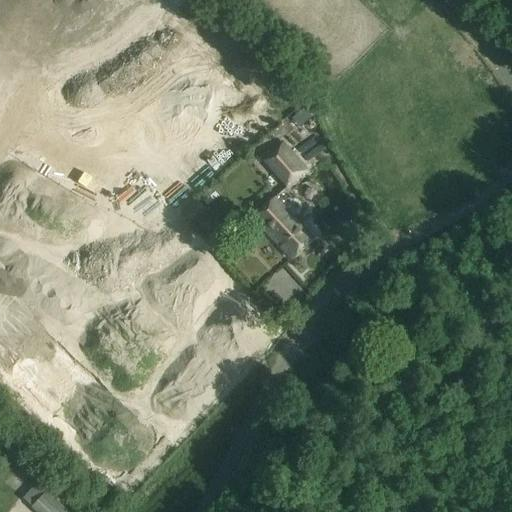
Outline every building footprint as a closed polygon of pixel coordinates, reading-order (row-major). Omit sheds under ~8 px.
[(48,0),(61,19),(72,11),(81,24),(101,10),(94,0),(48,0)] [(94,0),(101,10),(115,0),(94,0)] [(210,25),(193,41),(224,75),(242,59),(238,55),(248,47),(230,27),(220,36),(210,25)] [(193,41),(175,57),(185,67),(176,76),(194,96),(203,87),(207,91),(224,75),(193,41)] [(157,74),(139,90),(171,124),(188,108),(185,104),(194,96),(176,76),(167,84),(157,74)] [(132,116),(122,125),(140,145),(150,136),(154,140),(171,124),(139,90),(122,106),(132,116)] [(286,186),(288,188),(308,170),(283,142),(263,160),(286,186)] [(48,160),(64,173),(70,166),(54,153),(48,160)] [(29,199),(39,190),(47,199),(58,189),(37,168),(17,187),(29,199)] [(292,259),(313,240),(273,198),(253,217),(292,259)] [(197,200),(182,213),(190,222),(204,208),(197,200)] [(167,209),(160,215),(167,222),(174,216),(167,209)] [(174,216),(167,222),(174,229),(181,222),(174,216)] [(135,223),(104,253),(119,269),(150,239),(135,223)] [(188,229),(181,236),(188,243),(195,236),(188,229)] [(150,239),(119,269),(133,283),(164,252),(150,239)] [(212,246),(205,252),(211,259),(218,253),(212,246)] [(164,252),(133,283),(146,296),(177,266),(164,252)] [(218,253),(211,259),(218,266),(225,259),(218,253)] [(4,260),(0,264),(0,288),(18,307),(34,291),(4,260)] [(177,266),(146,296),(160,310),(190,280),(177,266)] [(190,280),(160,310),(175,326),(206,296),(190,280)] [(0,288),(0,315),(5,320),(18,307),(0,288)] [(222,319),(207,334),(237,365),(253,349),(222,319)] [(57,325),(26,356),(42,371),(73,341),(57,325)] [(207,334),(193,348),(223,378),(237,365),(207,334)] [(73,341),(42,371),(56,385),(86,355),(73,341)] [(193,348),(179,361),(210,392),(223,378),(193,348)] [(86,355),(56,385),(69,399),(100,368),(86,355)] [(179,361),(166,375),(196,405),(210,392),(179,361)] [(100,368),(69,399),(85,414),(115,384),(100,368)] [(166,375),(150,390),(180,421),(196,405),(166,375)] [(18,382),(11,389),(18,396),(25,388),(18,382)] [(25,388),(18,396),(25,402),(32,395),(25,388)] [(206,414),(218,400),(210,393),(198,407),(206,414)] [(46,408),(39,415),(46,422),(53,415),(46,408)] [(53,415),(46,422),(53,428),(60,421),(53,415)] [(33,508),(37,511),(67,511),(39,484),(25,499),(34,507),(33,508)]
